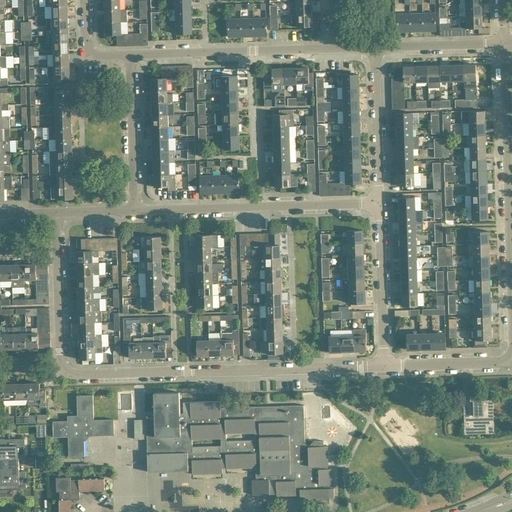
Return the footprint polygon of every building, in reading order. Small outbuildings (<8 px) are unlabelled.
[(120,10),(119,0),(104,0),(105,11),(120,10)] [(147,0),(139,0),(139,10),(147,10),(147,0)] [(191,9),(190,0),(175,0),(176,9),(191,9)] [(312,14),(312,2),(297,2),(290,2),(290,13),(292,13),(292,14),(312,14)] [(482,16),(482,4),(466,4),(467,16),(482,16)] [(68,18),(68,6),(52,7),(53,19),(68,18)] [(448,17),(447,7),(440,7),(440,17),(448,17)] [(191,21),(191,9),(176,9),(176,22),(191,21)] [(127,10),(120,10),(105,11),(105,23),(121,22),(127,22),(127,10)] [(148,19),(147,10),(139,10),(140,19),(148,19)] [(424,30),(423,13),(410,14),(411,30),(415,30),(415,31),(424,31),(424,30)] [(436,13),(423,13),(424,30),(428,30),(428,31),(436,31),(436,13)] [(313,26),(312,14),(292,14),(292,27),(304,26),(304,29),(305,29),(305,33),(311,33),(311,26),(313,26)] [(411,30),(410,14),(397,14),(398,32),(399,32),(399,31),(403,30),(403,32),(411,31),(411,30)] [(440,23),(440,36),(471,35),(470,28),(483,28),(482,16),(467,16),(467,21),(460,21),(460,28),(450,28),(450,23),(441,24),(440,23)] [(69,30),(68,18),(53,19),(53,31),(69,30)] [(267,35),(266,25),(266,18),(253,19),(254,34),(258,34),(258,36),(267,35)] [(241,35),(241,19),(228,20),(229,37),(229,35),(233,35),(233,36),(242,36),(242,35),(241,35)] [(254,34),(253,19),(241,19),(241,35),(242,35),(246,35),(246,36),(254,36),(254,34)] [(192,33),(191,21),(176,22),(177,34),(192,33)] [(121,34),(121,22),(105,23),(106,35),(117,34),(121,34)] [(148,33),(148,24),(140,24),(140,34),(141,33),(148,33)] [(53,31),(46,31),(47,43),(54,43),(69,42),(69,30),(53,31)] [(69,55),(69,42),(54,43),(54,55),(69,55)] [(70,66),(69,55),(54,55),(54,66),(70,66)] [(464,80),(463,65),(452,66),(452,81),(464,80)] [(476,65),(463,65),(464,80),(476,80),(476,65)] [(70,78),(70,67),(70,66),(54,66),(48,66),(48,84),(61,84),(61,79),(70,78)] [(308,73),(308,68),(303,68),(303,66),(296,66),(296,68),(297,83),(303,83),(304,90),(313,90),(313,72),(308,73)] [(428,81),(428,66),(416,67),(416,82),(428,81)] [(440,81),(440,66),(428,66),(428,81),(428,88),(440,87),(440,81)] [(452,81),(452,66),(440,66),(440,81),(452,81)] [(416,82),(416,67),(403,67),(404,78),(404,82),(416,82)] [(1,78),(1,69),(0,68),(0,85),(9,85),(8,78),(1,78)] [(297,83),(296,68),(284,69),(284,84),(297,83)] [(272,75),(263,75),(264,90),(273,90),(273,91),(279,91),(279,93),(278,93),(275,96),(275,106),(285,106),(284,84),(284,69),(272,69),(272,75)] [(343,75),(343,87),(358,87),(358,75),(343,75)] [(222,77),(222,89),(237,88),(237,76),(222,77)] [(167,91),(167,79),(162,79),(151,79),(152,91),(167,91)] [(71,103),(70,91),(65,91),(65,86),(48,87),(48,95),(48,104),(55,104),(71,103)] [(358,99),(358,87),(343,87),(344,99),(358,99)] [(238,100),(237,88),(222,89),(223,101),(238,100)] [(173,93),(167,94),(167,91),(152,91),(152,103),(167,103),(167,102),(173,102),(173,93)] [(474,94),(465,94),(464,94),(464,100),(465,107),(477,107),(477,99),(474,100),(474,94)] [(359,111),(358,99),(344,99),(344,111),(359,111)] [(238,112),(238,100),(223,101),(223,113),(238,112)] [(441,108),(441,100),(432,101),(432,108),(441,108)] [(450,100),(441,100),(441,108),(451,108),(450,100)] [(417,109),(417,101),(408,101),(408,109),(417,109)] [(426,101),(417,101),(417,109),(427,108),(426,101)] [(71,115),(71,103),(55,104),(56,116),(71,115)] [(168,114),(167,103),(152,103),(152,115),(168,114)] [(9,110),(9,105),(9,104),(2,104),(2,105),(0,105),(0,116),(2,116),(2,110),(9,110)] [(279,114),(273,115),(274,127),(289,126),(294,126),(294,110),(279,110),(279,114)] [(359,123),(359,111),(344,111),(344,123),(359,123)] [(485,123),(485,111),(462,112),(463,124),(470,124),(485,123)] [(239,124),(238,112),(223,113),(223,125),(239,124)] [(412,125),(412,113),(397,113),(397,125),(412,125)] [(168,126),(168,114),(152,115),(153,127),(168,126)] [(71,126),(71,115),(56,116),(56,127),(71,126)] [(10,128),(10,118),(10,116),(2,116),(0,116),(0,128),(9,128),(10,128)] [(360,135),(359,123),(344,123),(339,123),(340,135),(345,135),(360,135)] [(485,135),(485,123),(470,124),(470,135),(485,135)] [(239,136),(239,124),(223,125),(224,137),(239,136)] [(413,137),(412,125),(397,125),(398,137),(413,137)] [(72,138),(71,127),(71,126),(56,127),(49,127),(49,139),(57,139),(72,138)] [(168,139),(168,126),(153,127),(153,139),(168,139)] [(289,126),(274,127),(274,139),(289,138),(289,126)] [(360,147),(360,135),(345,135),(345,147),(360,147)] [(486,147),(485,135),(470,135),(471,147),(486,147)] [(239,148),(239,136),(224,137),(224,149),(239,148)] [(413,149),(413,137),(398,137),(398,149),(413,149)] [(72,151),(72,139),(72,138),(57,139),(57,151),(50,151),(50,152),(72,151)] [(289,150),(289,138),(274,139),(274,151),(289,150)] [(169,150),(168,139),(153,139),(153,151),(169,150)] [(0,153),(10,153),(10,141),(0,141),(0,153)] [(360,159),(360,147),(345,147),(346,159),(360,159)] [(486,159),(486,147),(471,147),(471,160),(486,159)] [(413,161),(413,149),(398,149),(398,161),(413,161)] [(175,150),(169,150),(153,151),(154,163),(169,162),(175,162),(175,150)] [(290,162),(289,150),(274,151),(275,163),(290,162)] [(72,163),(72,151),(50,152),(50,164),(72,163)] [(0,165),(11,165),(10,153),(0,153),(0,165)] [(361,171),(360,159),(346,159),(346,171),(361,171)] [(487,171),(486,159),(471,160),(465,160),(465,172),(472,171),(487,171)] [(414,173),(413,161),(398,161),(399,173),(414,173)] [(169,174),(169,162),(154,163),(154,175),(169,174)] [(290,174),(290,162),(275,163),(275,175),(290,174)] [(72,163),(50,164),(51,176),(73,175),(72,163)] [(0,176),(4,176),(4,171),(11,171),(11,165),(0,165),(0,176)] [(361,183),(361,171),(346,171),(346,182),(346,183),(350,183),(361,183)] [(487,183),(487,171),(472,171),(465,172),(465,184),(472,183),(487,183)] [(414,185),(414,173),(399,173),(399,185),(414,185)] [(175,175),(169,175),(169,174),(154,175),(154,187),(168,187),(168,191),(176,191),(175,188),(175,175)] [(297,174),(290,174),(275,175),(275,180),(274,180),(273,181),(273,185),(274,186),(276,186),(276,187),(291,186),(297,186),(297,174)] [(73,175),(51,176),(51,188),(73,187),(73,175)] [(4,176),(0,176),(0,189),(5,189),(12,189),(11,176),(4,176)] [(213,192),(213,176),(200,177),(201,194),(201,192),(205,192),(205,193),(214,193),(214,192),(213,192)] [(226,191),(225,176),(213,176),(213,192),(214,192),(218,192),(218,193),(226,193),(226,191)] [(239,192),(238,176),(225,176),(226,191),(230,191),(230,193),(239,192)] [(487,195),(487,183),(472,183),(472,195),(487,195)] [(74,199),(73,187),(51,188),(52,199),(74,199)] [(30,199),(29,192),(29,188),(21,189),(22,200),(30,199)] [(442,208),(442,199),(442,192),(428,193),(429,199),(434,199),(435,208),(442,208)] [(488,207),(487,195),(472,195),(473,207),(488,207)] [(415,209),(414,197),(399,198),(400,210),(415,209)] [(488,219),(488,207),(473,207),(473,219),(488,219)] [(415,221),(415,209),(400,210),(400,222),(415,221)] [(416,233),(415,221),(400,222),(400,234),(416,233)] [(363,242),(363,230),(348,231),(348,243),(363,242)] [(488,231),(473,232),(474,244),(489,244),(488,231)] [(265,258),(280,257),(279,232),(264,233),(264,246),(259,246),(259,258),(265,258)] [(416,245),(416,233),(400,234),(401,246),(416,245)] [(218,247),(218,234),(195,235),(196,247),(211,247),(218,247)] [(161,249),(161,236),(145,237),(145,249),(161,249)] [(99,256),(98,250),(93,250),(86,251),(86,239),(77,239),(77,263),(93,263),(93,257),(99,256)] [(363,254),(363,248),(365,247),(365,243),(363,243),(363,242),(348,243),(348,255),(363,254)] [(489,256),(489,244),(474,244),(474,256),(489,256)] [(416,257),(416,245),(401,246),(401,258),(416,257)] [(212,259),(211,247),(196,247),(196,260),(212,259)] [(161,260),(161,249),(145,249),(139,249),(139,261),(146,261),(161,260)] [(364,266),(363,254),(348,255),(349,267),(364,266)] [(489,267),(489,256),(474,256),(475,268),(489,267)] [(280,269),(280,257),(265,258),(265,269),(280,269)] [(417,270),(416,257),(401,258),(402,270),(417,270)] [(329,258),(322,258),(322,268),(330,267),(329,258)] [(212,271),(212,259),(196,260),(196,271),(212,271)] [(162,272),(161,260),(146,261),(146,273),(162,272)] [(24,264),(25,280),(37,279),(37,273),(48,273),(48,264),(36,264),(30,264),(30,262),(25,262),(25,264),(24,264)] [(99,274),(99,262),(93,263),(77,263),(78,275),(93,275),(99,274)] [(25,280),(24,264),(12,265),(12,280),(13,287),(25,287),(24,282),(25,282),(25,280)] [(12,280),(12,265),(0,265),(0,272),(0,280),(12,280)] [(364,278),(364,266),(349,267),(349,279),(364,278)] [(330,277),(330,267),(322,268),(322,277),(330,277)] [(490,279),(489,267),(475,268),(475,280),(490,279)] [(281,281),(280,269),(265,269),(265,281),(281,281)] [(417,281),(417,270),(402,270),(402,282),(417,282),(417,281)] [(218,271),(212,271),(196,271),(197,284),(213,283),(219,283),(218,271)] [(162,285),(162,272),(146,273),(146,285),(162,285)] [(94,287),(93,275),(78,275),(78,287),(94,287)] [(364,290),(364,278),(349,279),(349,284),(342,285),(342,291),(349,291),(364,290)] [(490,292),(490,279),(475,280),(475,292),(490,292)] [(281,293),(281,281),(265,281),(266,293),(281,293)] [(418,293),(417,282),(402,282),(402,294),(418,293)] [(213,295),(213,283),(197,284),(197,296),(213,295)] [(162,297),(162,285),(146,285),(147,297),(162,297)] [(101,299),(100,286),(94,287),(78,287),(79,299),(94,299),(100,299),(101,299)] [(365,303),(364,290),(349,291),(350,303),(365,303)] [(491,304),(490,292),(475,292),(476,304),(491,304)] [(282,305),(281,293),(266,293),(261,293),(261,306),(266,306),(282,305)] [(418,306),(418,293),(402,294),(403,306),(418,306)] [(213,307),(213,295),(197,296),(198,307),(213,307)] [(163,308),(162,297),(147,297),(141,297),(141,309),(163,308)] [(100,299),(94,299),(79,299),(79,311),(94,311),(100,310),(100,299)] [(491,315),(491,304),(476,304),(476,316),(491,315)] [(282,317),(282,311),(284,311),(283,305),(282,305),(266,306),(267,318),(282,317)] [(353,319),(353,311),(348,311),(348,306),(339,306),(339,311),(341,311),(341,319),(343,319),(353,319)] [(95,323),(94,311),(79,311),(79,323),(95,323)] [(491,328),(491,315),(476,316),(476,328),(491,328)] [(282,329),(282,317),(267,318),(267,330),(282,329)] [(131,332),(132,332),(131,318),(123,318),(124,340),(131,339),(131,332)] [(95,335),(95,334),(95,323),(79,323),(80,335),(95,335)] [(14,348),(14,327),(7,327),(7,333),(2,334),(3,349),(14,348)] [(26,348),(26,333),(20,333),(20,327),(14,327),(14,348),(19,348),(19,349),(21,351),(25,351),(26,349),(26,348)] [(39,338),(39,332),(33,333),(33,328),(25,328),(26,333),(26,348),(51,347),(50,338),(39,338)] [(493,329),(491,328),(476,328),(477,339),(472,340),(472,347),(488,347),(487,340),(492,340),(491,334),(493,333),(493,329)] [(283,341),(282,329),(267,330),(267,342),(283,341)] [(365,329),(353,329),(354,336),(354,351),(366,351),(365,329)] [(232,333),(220,333),(221,340),(222,355),(233,355),(233,354),(239,354),(238,330),(232,330),(232,333)] [(446,348),(445,333),(433,334),(433,349),(446,348)] [(102,334),(95,334),(95,335),(80,335),(80,347),(96,346),(102,346),(102,334)] [(420,349),(420,334),(407,334),(408,349),(420,349)] [(433,349),(433,334),(420,334),(420,349),(433,349)] [(172,335),(153,336),(153,337),(154,357),(166,357),(166,347),(172,347),(172,335)] [(354,351),(354,336),(341,337),(342,351),(348,351),(349,353),(353,353),(353,351),(354,351)] [(154,357),(153,337),(142,337),(142,338),(141,338),(141,357),(154,357)] [(342,351),(341,337),(329,337),(330,352),(342,351)] [(141,357),(141,338),(134,338),(134,341),(129,341),(129,358),(141,357)] [(210,355),(209,340),(197,341),(198,356),(210,355)] [(221,340),(209,340),(210,355),(222,355),(221,340)] [(283,353),(283,347),(285,344),(285,341),(283,341),(267,342),(268,353),(283,353)] [(96,359),(96,352),(102,352),(102,346),(96,346),(80,347),(81,359),(96,359)] [(16,399),(15,384),(10,384),(10,381),(4,381),(4,384),(3,384),(4,399),(16,399)] [(28,399),(27,383),(15,384),(16,399),(28,399)] [(40,383),(27,383),(28,399),(28,405),(40,405),(40,408),(46,408),(46,387),(40,388),(40,383)] [(327,465),(327,446),(323,446),(323,441),(313,441),(309,446),(304,443),(305,441),(304,419),(304,405),(281,406),(281,411),(259,412),(259,406),(220,408),(220,401),(190,402),(183,402),(183,413),(180,413),(179,392),(154,393),(154,417),(147,418),(147,419),(148,454),(148,471),(188,470),(188,467),(193,466),(193,474),(223,473),(222,466),(227,466),(227,468),(256,468),(256,480),(252,480),(253,495),(267,494),(277,494),(277,496),(296,495),(296,492),(300,492),(300,504),(330,503),(330,498),(334,498),(334,488),(330,488),(330,484),(334,484),(333,469),(324,469),(324,465),(327,465)] [(69,457),(85,456),(84,436),(114,435),(114,420),(94,420),(93,395),(77,396),(78,416),(68,416),(68,421),(54,421),(54,437),(69,436),(69,457)] [(494,433),(493,400),(483,400),(483,396),(471,396),(471,397),(471,400),(464,400),(465,434),(494,433)] [(134,419),(135,439),(146,439),(146,419),(134,419)] [(1,440),(0,439),(0,484),(19,483),(20,489),(26,489),(26,472),(19,472),(19,471),(19,459),(25,458),(24,439),(1,440)] [(48,459),(38,459),(38,467),(48,466),(48,459)] [(59,500),(59,511),(71,511),(71,500),(78,500),(80,497),(80,491),(105,490),(104,478),(79,479),(79,480),(71,480),(71,477),(56,477),(57,492),(60,491),(60,499),(59,500)]
